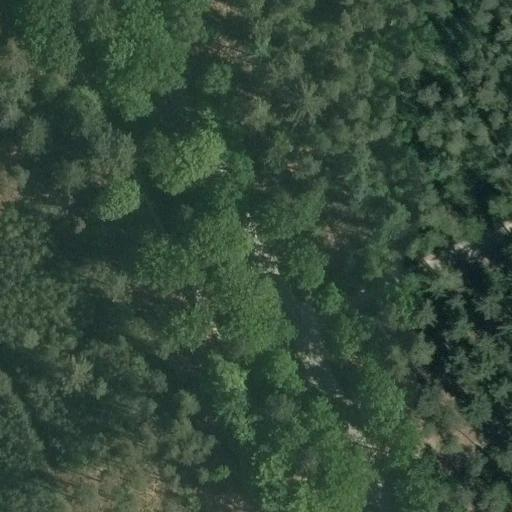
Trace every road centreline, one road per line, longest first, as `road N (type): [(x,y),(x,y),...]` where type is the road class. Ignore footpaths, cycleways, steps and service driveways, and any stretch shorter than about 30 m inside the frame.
road 1 (tertiary): [(393,511),(125,0)]
road 2 (track): [(299,332),(511,227)]
